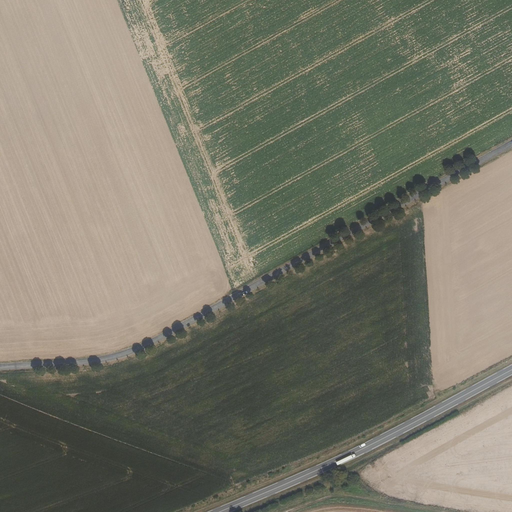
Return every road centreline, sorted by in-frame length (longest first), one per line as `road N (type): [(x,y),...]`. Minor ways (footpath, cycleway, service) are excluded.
road 1 (tertiary): [(0,367),(90,361),(139,348),(511,143)]
road 2 (tertiary): [(511,370),(220,511)]
road 3 (track): [(448,511),(334,495),(287,511)]
